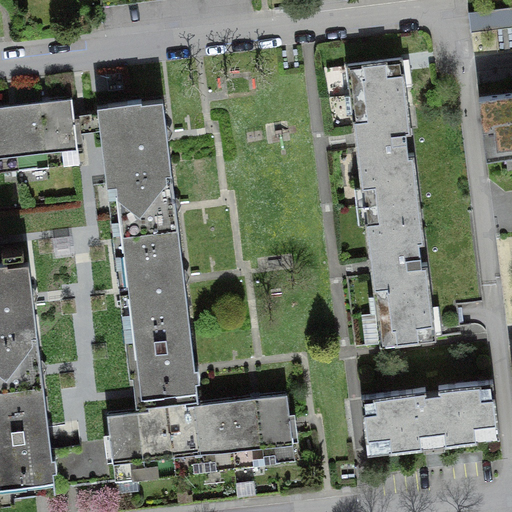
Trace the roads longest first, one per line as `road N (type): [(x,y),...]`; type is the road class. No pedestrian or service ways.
road 1 (residential): [(0,61),(452,2)]
road 2 (residential): [(342,511),(511,495)]
